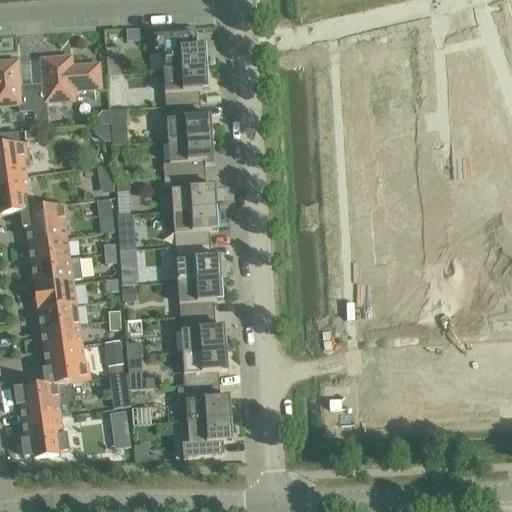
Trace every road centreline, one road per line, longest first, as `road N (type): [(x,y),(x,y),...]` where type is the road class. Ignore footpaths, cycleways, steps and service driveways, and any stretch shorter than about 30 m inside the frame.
road 1 (residential): [(277,504),(242,7)]
road 2 (tertiary): [(277,504),(87,503),(10,511)]
road 3 (residential): [(0,25),(242,7)]
road 4 (tertiary): [(511,493),(277,504)]
